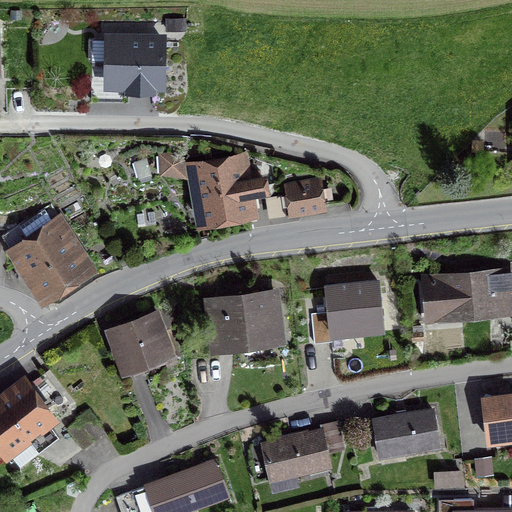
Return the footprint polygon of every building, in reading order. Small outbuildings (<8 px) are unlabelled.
[(163,39),(108,39),(107,75),(128,76),(128,89),(152,90),(152,83),(162,83),(163,39)] [(240,158),(195,166),(205,218),(249,210),(246,193),(265,189),(262,176),(261,176),(260,171),(242,174),(240,158)] [(317,181),(289,185),(293,213),(321,209),(317,181)] [(98,274),(63,215),(7,247),(41,306),(98,274)] [(481,273),(418,279),(421,316),(511,308),(511,274),(511,271),(503,272),(502,267),(488,268),(488,272),(481,273)] [(377,280),(327,285),(329,310),(311,312),(314,342),(332,340),(331,329),(382,323),(377,280)] [(273,293),(211,300),(215,334),(231,332),(232,341),(279,335),(273,293)] [(157,313),(111,330),(125,368),(166,353),(170,362),(181,358),(169,328),(164,330),(157,313)] [(47,415),(25,386),(0,404),(0,437),(20,464),(59,434),(45,416),(47,415)] [(511,393),(483,397),(489,440),(511,437),(511,393)] [(67,427),(83,449),(106,432),(89,408),(77,417),(78,419),(67,427)] [(433,409),(374,419),(380,454),(439,444),(433,409)] [(279,440),(264,444),(274,488),(298,483),(295,470),(329,463),(326,450),(343,447),(337,421),(320,425),(322,431),(307,434),(307,431),(279,438),(279,440)] [(216,461),(118,495),(124,511),(170,511),(228,492),(216,461)]
